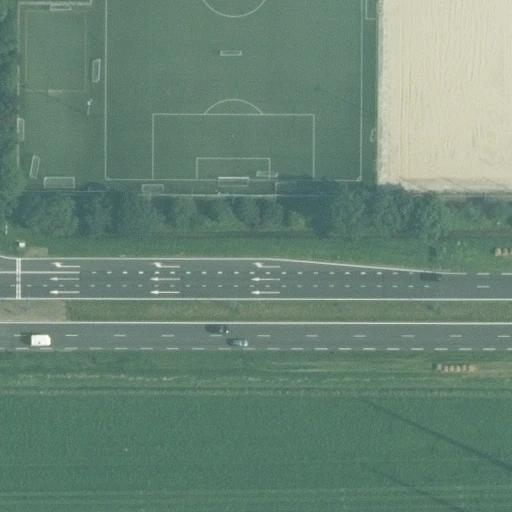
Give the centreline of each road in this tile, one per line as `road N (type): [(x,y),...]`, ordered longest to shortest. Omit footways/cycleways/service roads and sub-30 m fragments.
road 1 (primary): [(0,337),(511,335)]
road 2 (primary): [(511,287),(0,287)]
